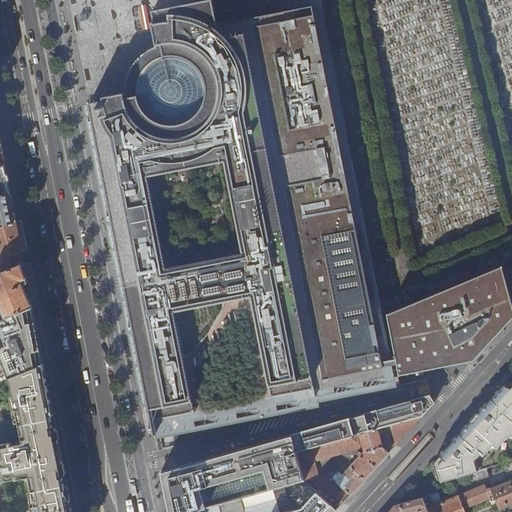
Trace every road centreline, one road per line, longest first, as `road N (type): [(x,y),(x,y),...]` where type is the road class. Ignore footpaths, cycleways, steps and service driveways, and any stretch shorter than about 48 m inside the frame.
road 1 (primary): [(125,511),(25,0)]
road 2 (primary): [(7,0),(107,511)]
road 3 (secondary): [(511,332),(348,511)]
road 4 (secondary): [(370,511),(511,352)]
